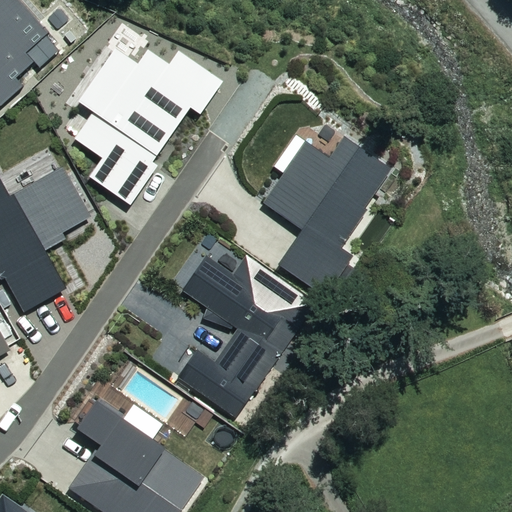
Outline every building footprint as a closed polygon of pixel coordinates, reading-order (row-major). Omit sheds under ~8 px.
[(0,0),(0,103),(0,104),(23,83),(16,76),(34,59),(26,51),(48,30),(20,0),(0,0)] [(89,176),(129,204),(158,163),(153,159),(191,105),(200,111),(222,79),(178,48),(168,62),(148,47),(138,61),(116,46),(79,99),(94,109),(74,137),(103,156),(89,176)] [(303,227),(280,260),(326,292),(353,254),(341,246),(368,208),(364,205),(391,166),(344,134),(330,154),(307,138),(263,200),(303,227)] [(5,275),(25,311),(67,286),(46,249),(65,238),(62,231),(91,215),(61,163),(9,192),(0,177),(0,273),(2,277),(5,275)] [(182,287),(205,304),(202,317),(232,328),(233,323),(238,326),(214,360),(197,348),(178,374),(234,413),(236,415),(316,301),(247,253),(233,272),(206,253),(182,287)] [(0,354),(9,349),(0,333),(0,354)] [(69,486),(106,511),(178,511),(206,473),(98,397),(79,424),(101,440),(69,486)] [(30,511),(1,491),(0,491),(0,511),(30,511)]
